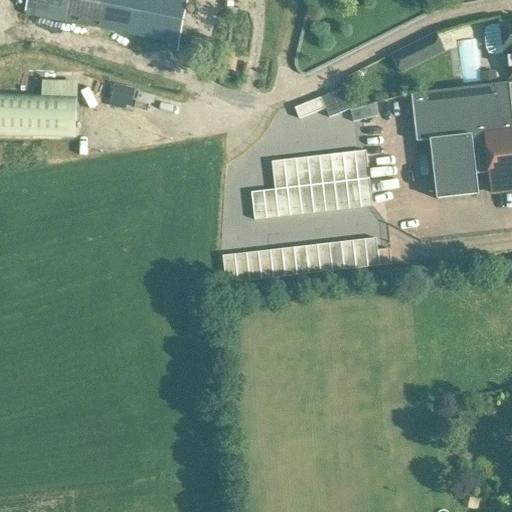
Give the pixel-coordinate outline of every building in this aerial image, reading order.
[(178,51),(188,0),(28,0),(25,13),(173,44),(170,50),(178,51)] [(511,23),(501,25),(504,55),(507,55),(509,79),(511,79),(511,23)] [(436,34),(393,56),(402,75),(446,53),(436,34)] [(495,73),(481,74),(482,87),(496,85),(495,73)] [(130,84),(114,81),(110,99),(127,103),(130,84)] [(511,84),(511,83),(496,85),(482,87),(410,95),(410,96),(412,96),(418,142),(431,141),(437,200),(479,195),(477,175),(489,173),(492,194),(511,191),(511,105),(510,85),(511,84)] [(343,91),(332,95),(340,115),(351,110),(343,91)] [(332,95),(321,100),(325,110),(329,119),(340,115),(332,95)] [(321,100),(295,110),(299,121),(325,110),(321,100)] [(375,105),(351,111),(354,123),(378,117),(375,105)] [(366,152),(354,154),(358,181),(369,180),(366,152)] [(354,154),(343,155),(346,183),(358,181),(354,154)] [(343,155),(331,156),(334,184),(346,183),(343,155)] [(331,156),(319,158),(322,185),(334,184),(331,156)] [(319,158),(307,159),(310,187),(322,185),(319,158)] [(307,159),(295,160),(298,188),(310,187),(307,159)] [(295,160),(283,162),(287,189),(298,188),(295,160)] [(283,162),(272,163),(275,191),(287,189),(283,162)] [(369,180),(358,181),(361,209),(373,208),(369,180)] [(358,181),(346,183),(349,211),(361,209),(358,181)] [(346,183),(334,184),(337,212),(349,211),(346,183)] [(334,184),(322,185),(325,213),(337,212),(334,184)] [(322,185),(310,187),(313,215),(325,213),(322,185)] [(310,187),(298,188),(301,216),(313,215),(310,187)] [(298,188),(287,189),(290,217),(301,216),(298,188)] [(287,189),(275,191),(278,219),(290,217),(287,189)] [(275,191),(263,192),(266,220),(278,219),(275,191)] [(263,192),(251,193),(254,221),(266,220),(263,192)] [(376,239),(364,241),(367,269),(379,267),(377,252),(376,239)] [(364,241),(352,242),(355,270),(367,269),(364,241)] [(352,242),(340,243),(343,272),(355,270),(352,242)] [(340,243),(328,245),(332,273),(343,272),(340,243)] [(328,245),(317,246),(320,274),(332,273),(328,245)] [(317,246),(305,247),(308,276),(320,274),(317,246)] [(305,247),(293,249),(296,277),(308,276),(305,247)] [(293,249),(281,250),(284,278),(296,277),(293,249)] [(281,250),(269,252),(272,280),(284,278),(281,250)] [(389,250),(377,252),(379,267),(391,266),(389,250)] [(269,252),(257,253),(261,281),(272,280),(269,252)] [(257,253),(245,254),(249,283),(261,281),(257,253)] [(245,254),(234,256),(237,284),(249,283),(245,254)] [(234,256),(222,257),(225,285),(237,284),(234,256)]
